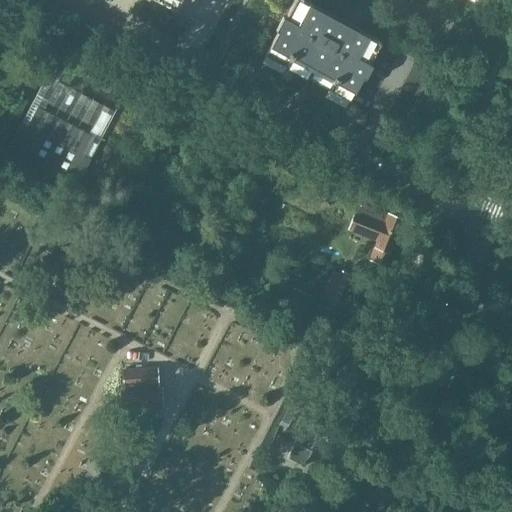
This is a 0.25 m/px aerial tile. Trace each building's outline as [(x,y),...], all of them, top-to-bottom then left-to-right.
[(316,79),(315,81),(312,88),(347,107),(382,42),(303,0),(295,0),(262,62),(298,81),(303,72),(316,79)] [(6,152),(75,188),(127,88),(58,53),(6,152)] [(348,230),(377,241),(369,260),(384,266),(402,221),(387,215),(387,216),(358,204),(348,230)] [(343,315),(357,280),(339,273),(338,276),(331,273),(318,305),(343,315)] [(157,369),(123,370),(124,391),(121,391),(122,408),(162,406),(161,389),(158,389),(157,369)] [(333,452),(338,455),(347,435),(311,417),(313,413),(307,410),(305,414),(302,413),(292,432),(310,440),(306,449),(295,443),(287,459),(304,467),(303,466),(310,452),(311,452),(312,451),(311,451),(315,443),(330,451),(329,453),(332,454),(333,452)]
